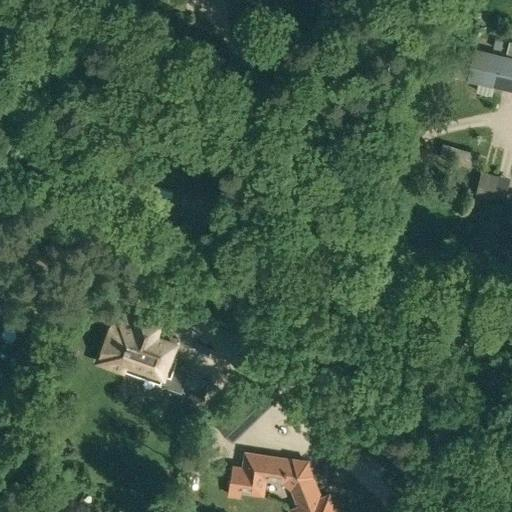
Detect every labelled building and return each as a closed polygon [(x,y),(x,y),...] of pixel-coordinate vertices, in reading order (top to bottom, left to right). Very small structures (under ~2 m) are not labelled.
[(496,86),(511,90),(511,63),(502,61),(496,86)] [(160,384),(183,392),(191,369),(181,366),(175,364),(177,358),(173,357),(179,339),(160,332),(159,335),(155,334),(160,322),(141,315),(140,319),(117,311),(100,359),(161,381),(160,384)] [(193,398),(189,409),(204,414),(208,403),(193,398)] [(202,469),(207,450),(188,445),(184,465),(202,469)] [(311,469),(309,470),(300,463),(300,460),(247,452),(245,467),(233,465),(229,493),(241,495),(242,488),(260,491),(262,477),(283,481),(283,479),(288,479),(296,485),(300,498),(296,499),(298,507),(295,508),(296,511),(295,511),(337,511),(331,494),(322,497),(311,469)]
